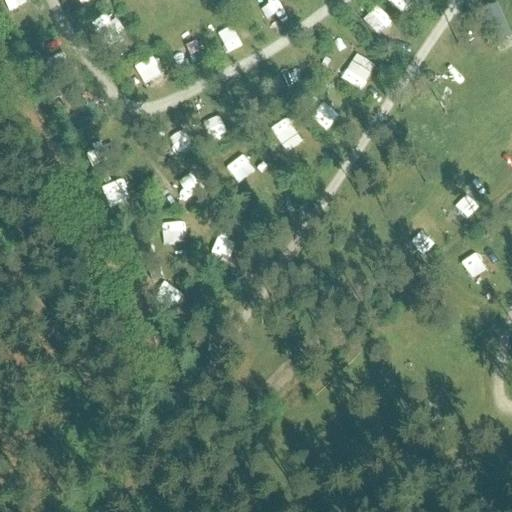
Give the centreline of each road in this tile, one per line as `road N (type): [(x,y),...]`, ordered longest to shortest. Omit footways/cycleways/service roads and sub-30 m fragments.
road 1 (track): [(182,84),(325,0)]
road 2 (track): [(64,0),(116,80),(154,90),(182,84)]
